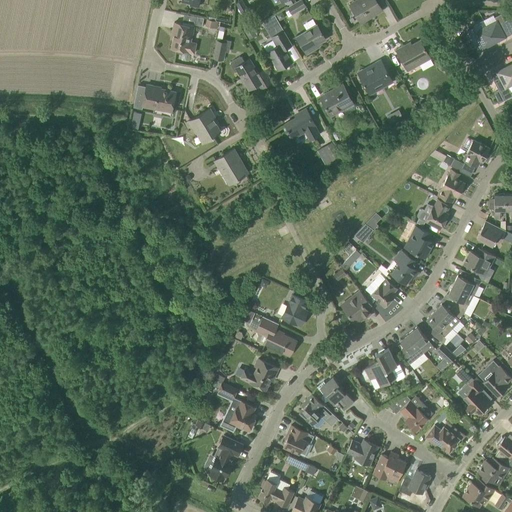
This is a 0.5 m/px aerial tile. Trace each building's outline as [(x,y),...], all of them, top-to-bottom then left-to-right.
[(240,0),(239,1),(235,3),(242,14),(248,10),(245,5),(241,0),(240,0)] [(292,14),(297,11),(306,6),(302,0),(299,0),(288,7),(292,14)] [(361,23),(382,10),(376,0),(356,0),(359,3),(352,7),(361,23)] [(282,10),(276,14),(279,20),(285,17),(282,10)] [(504,21),(501,14),(494,17),(496,20),(486,25),(495,42),(511,34),(507,26),(511,22),(511,20),(510,18),(504,21)] [(263,22),(274,40),(277,45),(267,51),(278,70),(293,61),(284,46),(291,42),(275,15),(263,22)] [(207,18),(205,26),(217,29),(218,21),(207,18)] [(192,36),(194,26),(174,22),(172,34),(174,34),(171,48),(194,53),(196,43),(188,41),(189,35),(192,36)] [(306,53),(315,48),(314,46),(325,39),(317,24),(296,36),(306,53)] [(251,25),(244,30),(248,37),(255,32),(251,25)] [(495,42),(486,25),(476,31),(474,27),(468,31),(479,51),(495,42)] [(430,58),(420,39),(406,47),(405,45),(396,50),(408,70),(430,58)] [(222,59),(225,42),(217,40),(213,57),(222,59)] [(263,87),(272,81),(265,69),(258,73),(249,58),(244,61),(242,57),(240,56),(231,61),(230,63),(234,71),(237,69),(249,89),(261,82),(263,87)] [(370,94),(393,82),(380,59),(372,64),(374,66),(359,74),(370,94)] [(504,100),(511,95),(511,93),(508,86),(511,84),(511,75),(507,65),(490,74),(499,90),(493,92),(499,103),(504,100)] [(172,109),(176,91),(154,87),(154,85),(147,84),(142,105),(153,108),(154,105),(172,109)] [(331,116),(353,103),(343,84),(332,90),(334,92),(322,99),(331,116)] [(203,143),(215,135),(214,134),(220,131),(213,118),(215,117),(210,108),(189,120),(203,143)] [(320,134),(315,126),(316,126),(306,108),(298,112),(299,115),(285,123),(293,138),(308,130),(312,138),(320,134)] [(484,158),(489,148),(473,139),(466,153),(463,159),(477,167),(482,157),(484,158)] [(322,147),(317,151),(325,165),(330,162),(341,156),(332,142),(322,147)] [(246,174),(237,159),(240,158),(234,148),(215,160),(219,168),(222,166),(231,182),(246,174)] [(454,158),(446,154),(443,161),(450,165),(454,158)] [(454,158),(450,165),(460,169),(464,161),(455,156),(454,158)] [(459,193),(464,183),(456,179),(459,173),(451,169),(441,188),(438,194),(452,201),(455,194),(457,192),(459,193)] [(494,218),(500,218),(500,209),(505,209),(505,194),(494,194),(494,218)] [(446,212),(450,205),(438,199),(434,206),(433,206),(430,212),(422,209),(419,210),(417,214),(417,217),(419,218),(416,223),(423,226),(425,220),(441,228),(448,214),(446,212)] [(370,217),(366,222),(374,228),(378,224),(376,222),(370,217)] [(363,222),(353,233),(361,240),(371,229),(363,222)] [(500,242),(506,230),(495,224),(491,231),(482,227),(477,237),(493,246),(496,239),(500,242)] [(426,257),(434,242),(428,239),(431,234),(415,225),(409,238),(414,241),(410,249),(426,257)] [(364,242),(374,249),(383,236),(375,230),(364,242)] [(495,255),(481,248),(478,254),(470,250),(464,263),(482,272),(483,268),(487,270),(495,255)] [(356,259),(361,254),(356,249),(351,254),(356,259)] [(418,262),(414,259),(402,250),(394,260),(399,263),(391,273),(405,283),(414,272),(416,274),(418,271),(414,268),(418,262)] [(341,265),(346,270),(350,265),(345,261),(341,265)] [(381,264),(378,268),(386,275),(389,270),(381,264)] [(343,268),(335,274),(339,279),(347,273),(343,268)] [(481,279),(469,273),(466,279),(458,274),(453,284),(468,292),(473,294),(481,279)] [(262,277),(259,284),(266,288),(269,280),(262,277)] [(393,284),(386,278),(381,283),(381,282),(378,286),(373,281),(365,288),(371,293),(384,306),(392,298),(390,296),(397,288),(393,284)] [(464,312),(468,304),(473,294),(468,292),(453,284),(448,294),(456,298),(453,304),(464,312)] [(356,324),(370,313),(366,308),(371,304),(360,290),(353,295),(357,300),(345,309),(356,324)] [(300,325),(307,310),(303,308),(307,301),(292,294),(282,316),(300,325)] [(449,309),(442,303),(434,310),(452,328),(460,320),(458,319),(464,312),(453,304),(449,309)] [(246,308),(241,318),(250,323),(255,312),(246,308)] [(445,336),(452,328),(434,310),(426,318),(433,325),(429,330),(438,339),(443,334),(445,336)] [(294,351),(296,346),(294,345),(296,340),(275,330),(278,323),(263,316),(256,331),(267,336),(264,343),(289,355),(291,351),(294,351)] [(417,325),(408,332),(423,351),(428,347),(431,350),(434,347),(432,344),(417,325)] [(409,362),(415,358),(423,351),(408,332),(400,339),(407,348),(402,353),(409,362)] [(471,332),(465,338),(470,343),(476,337),(471,332)] [(449,363),(456,356),(442,343),(436,350),(449,363)] [(397,365),(388,348),(376,354),(379,361),(365,368),(370,379),(376,376),(380,385),(396,378),(397,380),(405,377),(405,375),(399,364),(397,365)] [(274,377),(278,367),(259,358),(255,365),(257,366),(255,372),(245,367),(240,377),(250,382),(265,389),(271,376),(274,377)] [(483,381),(497,396),(506,387),(504,385),(511,378),(500,365),(499,366),(493,359),(487,365),(489,367),(480,376),(478,374),(484,380),(483,381)] [(339,383),(333,376),(325,382),(324,381),(317,386),(323,393),(324,392),(333,403),(336,400),(344,410),(354,401),(346,392),(345,393),(337,384),(339,383)] [(482,413),(488,408),(486,406),(488,404),(478,394),(483,389),(474,378),(468,383),(472,387),(462,396),(468,402),(464,406),(470,413),(475,409),(479,413),(481,412),(482,413)] [(236,390),(222,383),(219,390),(233,396),(236,390)] [(332,413),(312,393),(301,404),(304,407),(299,412),(312,424),(316,428),(319,427),(332,413)] [(410,399),(400,409),(407,417),(405,420),(415,431),(428,418),(428,417),(433,412),(419,398),(414,403),(410,399)] [(255,407),(240,400),(238,405),(237,404),(233,413),(227,410),(220,424),(233,430),(236,424),(249,430),(256,415),(252,413),(255,407)] [(198,419),(195,425),(201,427),(204,421),(198,419)] [(304,456),(307,455),(312,444),(311,441),(305,438),(308,432),(291,424),(287,434),(288,435),(283,446),(304,456)] [(441,429),(435,424),(425,436),(432,442),(433,440),(449,452),(452,447),(453,448),(455,448),(457,444),(457,443),(456,442),(460,438),(444,426),(441,429)] [(237,455),(243,443),(224,434),(218,446),(222,448),(218,457),(216,456),(210,469),(211,469),(209,473),(214,476),(224,480),(225,476),(226,476),(229,469),(227,468),(234,453),(237,455)] [(511,442),(504,436),(503,437),(502,436),(496,443),(498,444),(496,446),(500,449),(495,455),(508,464),(511,460),(510,456),(511,454),(511,442)] [(378,445),(364,439),(361,443),(352,439),(348,450),(356,453),(355,455),(371,462),(378,445)] [(330,444),(327,450),(333,454),(337,449),(330,444)] [(399,477),(406,461),(392,455),(394,452),(391,451),(388,457),(382,454),(373,473),(396,484),(399,477)] [(509,467),(493,457),(490,462),(485,459),(478,470),(485,475),(483,478),(490,483),(492,479),(499,484),(509,467)] [(309,465),(306,471),(313,475),(316,468),(309,465)] [(427,482),(430,476),(416,469),(411,481),(404,478),(398,490),(410,495),(413,489),(422,493),(425,487),(426,488),(429,483),(427,482)] [(286,506),(294,491),(283,486),(282,489),(275,486),(281,476),(271,471),(267,478),(266,480),(258,496),(268,501),(270,496),(277,500),(276,502),(286,506)] [(495,488),(479,478),(475,484),(471,481),(462,495),(479,505),(484,498),(487,500),(495,488)] [(365,501),(369,491),(354,485),(349,495),(365,501)] [(511,508),(511,499),(502,493),(494,505),(502,510),(505,504),(511,508)] [(378,495),(369,498),(372,505),(381,502),(378,495)] [(315,511),(320,502),(306,496),(304,499),(298,496),(291,511),(315,511)]
